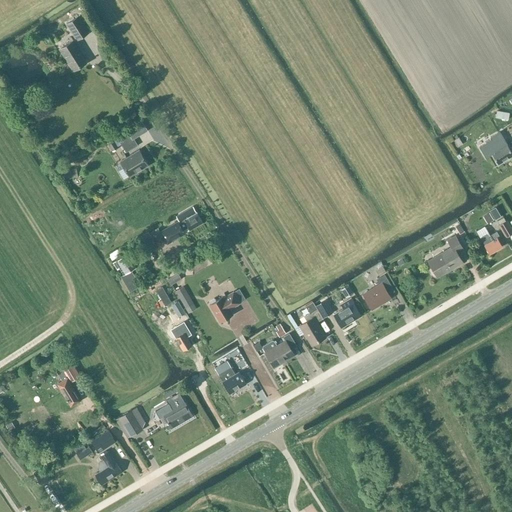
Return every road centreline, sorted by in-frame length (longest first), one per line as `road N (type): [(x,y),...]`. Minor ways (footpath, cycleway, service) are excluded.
road 1 (track): [(322,377),(127,76),(94,58)]
road 2 (secondary): [(270,427),(511,288)]
road 3 (unknown): [(0,365),(54,332),(73,301),(71,284),(0,171)]
road 4 (secondary): [(124,511),(270,427)]
